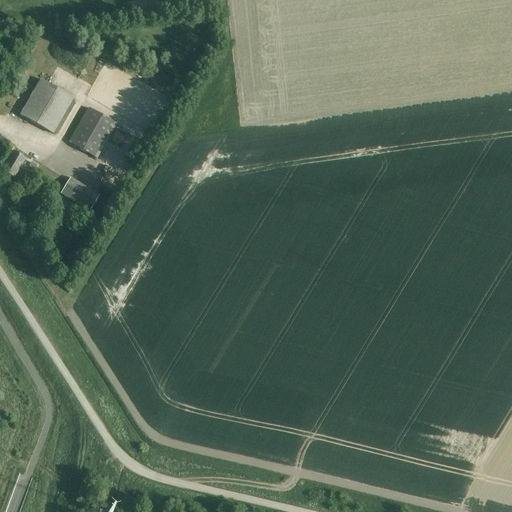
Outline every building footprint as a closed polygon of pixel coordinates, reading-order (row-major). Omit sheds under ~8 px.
[(53,135),(73,99),(40,80),(20,116),(53,135)] [(88,109),(68,143),(97,160),(117,125),(88,109)] [(113,133),(123,139),(127,130),(118,125),(113,133)] [(22,168),(26,161),(13,154),(2,173),(14,180),(17,175),(31,183),(33,180),(30,178),(37,167),(32,163),(27,171),(22,168)] [(92,174),(98,180),(102,175),(95,170),(92,174)] [(71,179),(61,195),(88,212),(98,196),(71,179)]
